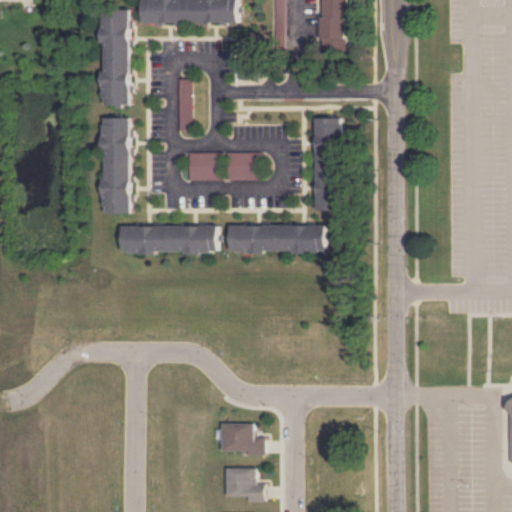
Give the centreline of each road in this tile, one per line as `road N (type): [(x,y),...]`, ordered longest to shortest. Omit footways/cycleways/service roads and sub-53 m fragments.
road 1 (residential): [(399,0),(403,511)]
road 2 (residential): [(404,395),(292,399),(238,391),(203,359),(79,355),(25,401),(5,401)]
road 3 (residential): [(401,94),(215,92)]
road 4 (residential): [(138,357),(136,511)]
